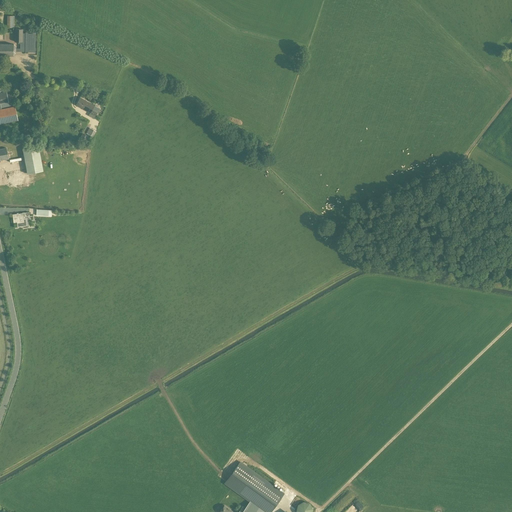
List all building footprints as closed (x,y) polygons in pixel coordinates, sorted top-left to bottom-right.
[(20,49),(15,49),(15,47),(14,44),(0,44),(0,55),(13,56),(15,53),(15,52),(25,52),(25,53),(27,53),(27,52),(30,52),(35,52),(35,34),(28,34),(28,32),(25,32),(25,34),(22,34),(22,29),(15,29),(15,42),(18,42),(18,44),(20,44),(20,49)] [(0,124),(18,120),(15,106),(2,109),(1,104),(9,103),(6,91),(0,92),(0,124)] [(83,109),(87,101),(80,97),(75,105),(83,109)] [(94,105),(87,101),(83,109),(89,113),(90,113),(95,116),(100,109),(94,106),(94,105)] [(93,137),(96,131),(89,128),(86,133),(93,137)] [(85,142),(88,136),(82,133),(79,139),(85,142)] [(43,171),(38,146),(23,149),(27,174),(43,171)] [(0,160),(8,159),(6,148),(0,149),(0,160)] [(27,176),(24,176),(23,169),(6,172),(9,185),(25,182),(25,181),(28,180),(27,176)] [(22,213),(13,214),(14,223),(17,222),(18,227),(28,225),(27,217),(26,218),(26,217),(29,216),(29,212),(25,212),(22,213)] [(238,511),(233,511),(232,511),(224,505),(219,511),(251,511),(256,506),(264,511),(270,511),(284,493),(277,487),(276,488),(254,473),(255,472),(240,461),(224,484),(239,495),(240,494),(248,500),(246,502),(245,502),(238,511)] [(309,503),(303,501),(297,504),(296,511),(311,511),(313,509),(309,503)]
